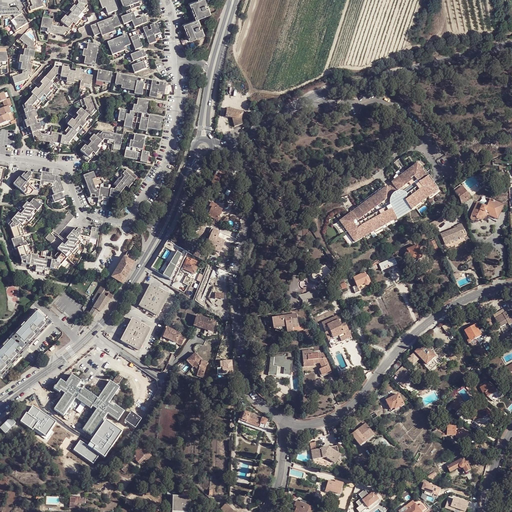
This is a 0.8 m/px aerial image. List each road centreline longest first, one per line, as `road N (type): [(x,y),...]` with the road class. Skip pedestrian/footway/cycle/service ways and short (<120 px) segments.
road 1 (residential): [(288,423),(256,401),(244,373),(236,276),(254,189),(230,143)]
road 2 (tertiary): [(230,143),(322,93),(511,44)]
road 3 (residential): [(511,284),(441,312),(344,411),(316,424),(288,423)]
road 4 (secondary): [(142,265),(93,332),(20,389)]
road 5 (track): [(348,0),(324,74),(235,104)]
road 6 (residential): [(0,156),(66,167),(89,216),(121,221),(133,214)]
road 7 (residential): [(176,60),(170,142),(133,214)]
road 8 (track): [(442,0),(441,29),(423,45),(324,74)]
road 9 (secondary): [(208,141),(215,70),(235,0)]
road 10 (secondary): [(142,265),(201,158)]
road 11 (secondary): [(195,155),(142,265)]
